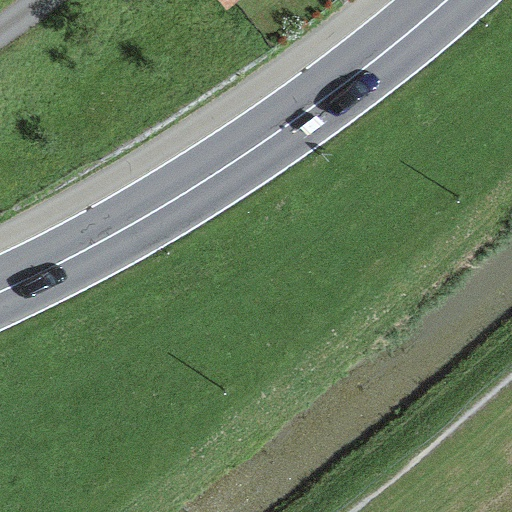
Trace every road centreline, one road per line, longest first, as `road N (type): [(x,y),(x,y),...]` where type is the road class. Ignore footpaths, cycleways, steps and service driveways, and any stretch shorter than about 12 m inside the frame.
road 1 (primary): [(445,0),(216,172),(0,291)]
road 2 (unknown): [(368,511),(511,395)]
